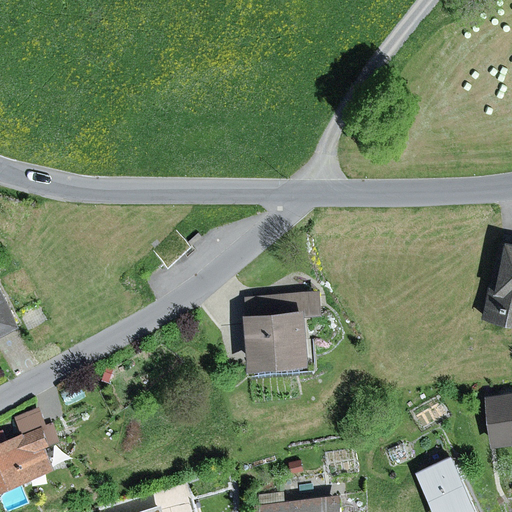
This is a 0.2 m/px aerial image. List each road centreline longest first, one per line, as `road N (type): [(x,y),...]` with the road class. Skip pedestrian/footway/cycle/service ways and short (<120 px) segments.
road 1 (residential): [(0,398),(182,301),(310,191)]
road 2 (tertiary): [(310,191),(97,191),(0,168)]
road 3 (track): [(310,191),(342,111),(429,0)]
road 4 (tertiary): [(310,191),(511,187)]
